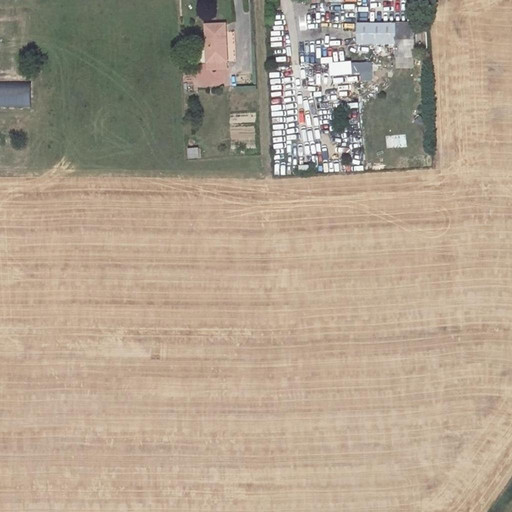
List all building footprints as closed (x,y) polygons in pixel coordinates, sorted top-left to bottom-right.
[(360,12),(361,33),(399,32),(400,44),(418,43),(417,10),(360,12)] [(209,13),(209,51),(219,50),(220,57),(230,56),(229,12),(209,13)] [(0,106),(31,107),(31,82),(0,82),(0,106)] [(327,93),(340,93),(340,82),(327,83),(327,93)] [(192,140),(192,149),(203,149),(202,140),(192,140)]
